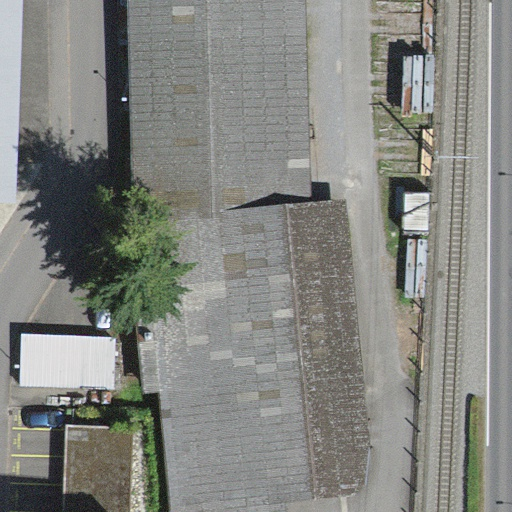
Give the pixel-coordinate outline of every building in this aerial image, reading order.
[(0,0),(0,200),(13,201),(21,0),(0,0)] [(305,0),(130,0),(138,216),(311,203),(305,0)] [(286,511),(286,503),(358,491),(372,445),(344,200),(311,203),(138,216),(146,286),(134,287),(143,390),(156,388),(167,511),(286,511)] [(118,390),(119,335),(21,332),(19,387),(118,390)] [(129,511),(132,428),(69,426),(66,511),(129,511)]
